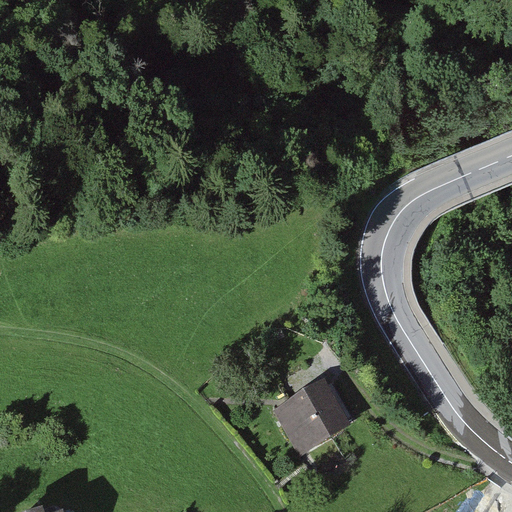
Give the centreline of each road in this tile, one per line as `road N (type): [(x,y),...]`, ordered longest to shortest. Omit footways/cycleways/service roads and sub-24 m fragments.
road 1 (secondary): [(511,464),(485,444),(431,377),(395,318),(380,266),(392,224),(412,200),(511,157)]
road 2 (track): [(511,469),(461,466),(421,450),(349,381)]
